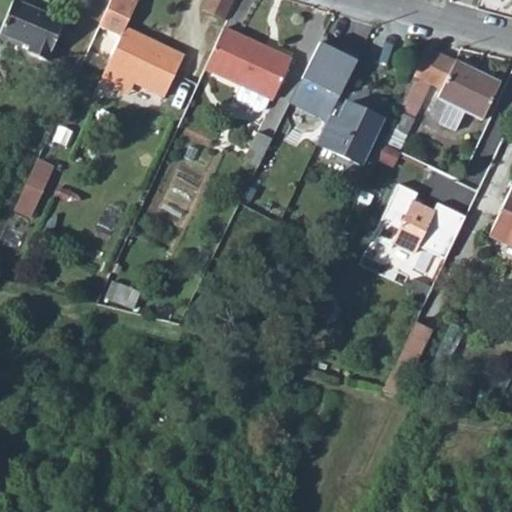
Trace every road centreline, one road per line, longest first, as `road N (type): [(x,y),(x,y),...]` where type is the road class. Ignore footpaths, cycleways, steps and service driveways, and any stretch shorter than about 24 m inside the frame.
road 1 (track): [(0,293),(191,341),(342,396),(511,434)]
road 2 (residential): [(377,0),(511,33)]
